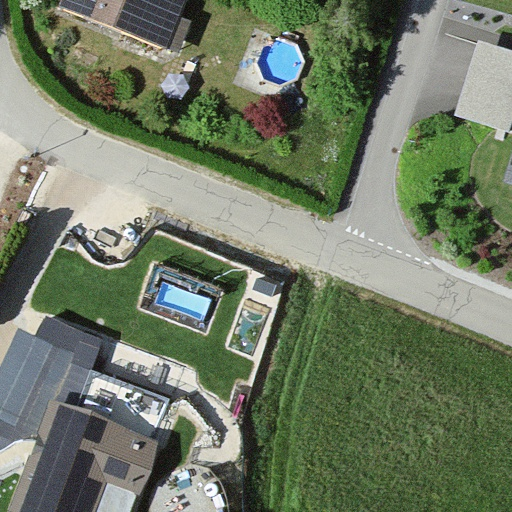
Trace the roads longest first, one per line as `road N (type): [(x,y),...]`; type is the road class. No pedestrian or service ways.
road 1 (residential): [(353,260),(40,131),(0,90)]
road 2 (residential): [(353,260),(434,0)]
road 3 (residential): [(511,323),(353,260)]
road 4 (unknown): [(40,131),(0,261)]
